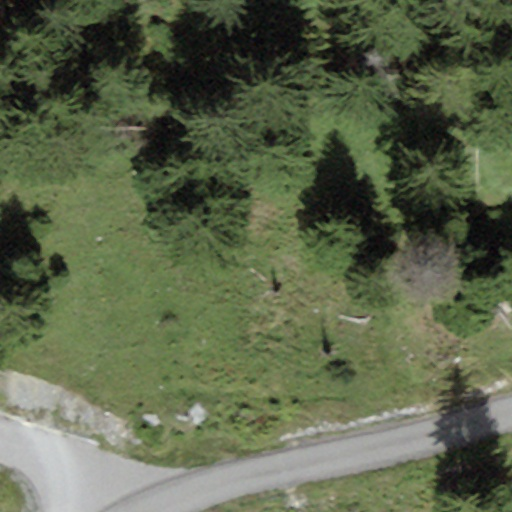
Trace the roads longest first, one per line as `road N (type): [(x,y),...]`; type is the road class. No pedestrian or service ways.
road 1 (track): [(151,511),(511,404)]
road 2 (track): [(121,511),(0,441)]
